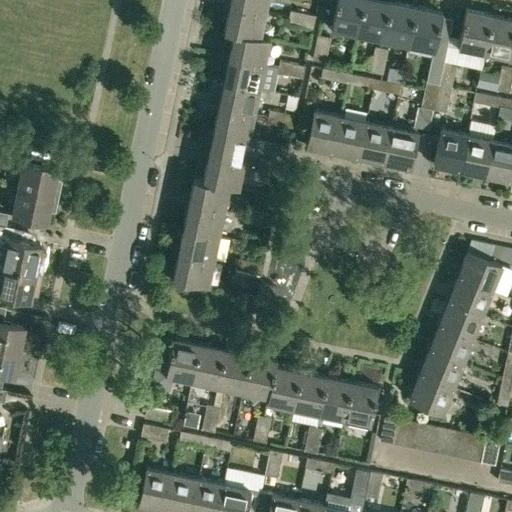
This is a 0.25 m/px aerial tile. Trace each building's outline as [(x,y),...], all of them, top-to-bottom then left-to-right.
[(229,0),(229,3),(265,11),(267,0),(229,0)] [(357,33),(364,0),(336,0),(331,27),(357,33)] [(383,38),(391,0),(389,0),(364,0),(357,33),(383,38)] [(408,43),(416,5),(391,0),(383,38),(408,43)] [(260,35),(265,11),(229,3),(224,29),(233,31),(234,30),(260,35)] [(416,5),(408,43),(435,49),(442,11),(416,5)] [(484,51),(492,13),(466,8),(458,46),(484,51)] [(290,9),(288,22),(300,24),(303,12),(290,9)] [(303,12),(300,24),(313,27),(315,14),(303,12)] [(509,56),(511,44),(511,17),(492,13),(484,51),(509,56)] [(260,35),(234,30),(233,31),(228,55),(264,62),(270,37),(260,35)] [(318,33),(313,59),(325,61),(330,36),(318,33)] [(372,57),(385,60),(387,48),(375,45),(372,57)] [(259,87),(264,62),(228,55),(223,79),(259,87)] [(439,82),(444,58),(432,55),(426,80),(439,82)] [(382,72),(385,60),(372,57),(369,70),(382,72)] [(439,82),(451,85),(456,61),(444,58),(439,82)] [(280,59),(278,71),(290,74),(292,61),(280,59)] [(292,61),(290,74),(302,76),(305,64),(292,61)] [(499,76),(511,79),(511,75),(511,65),(501,64),(499,76)] [(349,72),(323,66),(321,76),(347,82),(349,72)] [(375,77),(349,72),(347,82),(372,87),(375,77)] [(509,91),(511,79),(499,76),(496,88),(509,91)] [(400,82),(375,77),(372,87),(398,93),(400,82)] [(254,112),(259,87),(223,79),(218,104),(254,112)] [(434,107),(439,82),(426,80),(421,105),(434,107)] [(446,110),(451,85),(439,82),(434,107),(446,110)] [(500,105),(501,96),(476,91),(474,100),(500,105)] [(511,98),(501,96),(500,105),(511,107),(511,98)] [(249,136),(254,112),(218,104),(213,129),(249,136)] [(270,108),(267,120),(280,123),(282,111),(270,108)] [(333,150),(340,113),(314,108),(306,144),(333,150)] [(282,111),(280,123),(292,125),(295,113),(282,111)] [(358,155),(366,119),(340,113),(333,150),(358,155)] [(384,160),(391,124),(366,119),(358,155),(384,160)] [(391,124),(384,160),(410,166),(418,129),(391,124)] [(460,168),(467,132),(441,126),(433,162),(460,168)] [(244,161),(249,136),(213,129),(208,153),(244,161)] [(485,173),(493,137),(467,132),(460,168),(485,173)] [(510,179),(511,171),(511,141),(493,137),(485,173),(510,179)] [(22,146),(0,141),(0,154),(19,158),(22,146)] [(238,186),(244,161),(208,153),(203,178),(229,184),(238,186)] [(61,179),(56,178),(58,166),(23,158),(17,186),(58,194),(61,179)] [(260,158),(257,170),(269,173),(272,160),(260,158)] [(272,160),(269,173),(281,175),(284,163),(272,160)] [(203,178),(193,176),(188,201),(224,209),(229,184),(203,178)] [(55,210),(58,194),(17,186),(12,213),(47,221),(49,208),(55,210)] [(219,233),(224,209),(188,201),(183,226),(219,233)] [(249,208),(246,220),(259,223),(261,210),(249,208)] [(0,222),(6,224),(8,212),(0,210),(0,222)] [(261,210),(259,223),(271,226),(273,213),(261,210)] [(214,258),(219,233),(183,226),(178,250),(214,258)] [(41,245),(42,245),(42,244),(0,235),(0,248),(3,250),(0,264),(42,273),(47,251),(40,249),(41,245)] [(208,284),(214,258),(178,250),(172,276),(208,284)] [(457,274),(492,288),(501,263),(467,250),(457,274)] [(239,257),(236,270),(248,272),(251,259),(239,257)] [(251,259),(248,272),(260,275),(263,262),(251,259)] [(42,273),(0,264),(0,263),(0,292),(31,299),(31,297),(30,297),(31,293),(38,294),(42,273)] [(482,312),(492,288),(457,274),(447,299),(482,312)] [(472,336),(482,312),(447,299),(438,323),(472,336)] [(0,345),(20,350),(25,325),(0,319),(0,345)] [(463,361),(472,336),(438,323),(428,347),(463,361)] [(191,380),(199,342),(177,337),(169,375),(191,380)] [(217,385),(225,347),(199,342),(191,380),(217,385)] [(0,371),(15,374),(20,350),(0,345),(0,371)] [(242,390),(250,352),(225,347),(217,385),(242,390)] [(453,385),(463,361),(428,347),(419,371),(453,385)] [(511,378),(511,377),(511,351),(507,351),(502,376),(511,378)] [(275,363),(275,364),(277,358),(250,352),(242,390),(267,395),(268,396),(275,363)] [(300,369),(275,364),(275,363),(268,396),(267,395),(266,401),(293,407),(300,369)] [(318,412),(326,374),(300,369),(293,407),(318,412)] [(443,410),(453,385),(419,371),(409,396),(443,410)] [(343,417),(351,379),(326,374),(318,412),(343,417)] [(509,391),(511,378),(502,376),(497,402),(507,404),(509,391)] [(351,379),(343,417),(370,423),(378,385),(351,379)] [(207,402),(204,415),(217,418),(220,404),(207,402)] [(147,403),(145,415),(170,420),(172,408),(147,403)] [(385,413),(380,438),(391,440),(396,416),(385,413)] [(258,414),(256,426),(268,428),(271,416),(258,414)] [(204,415),(202,427),(214,430),(217,418),(204,415)] [(396,416),(391,440),(402,443),(407,418),(396,416)] [(407,418),(402,443),(413,445),(419,420),(407,418)] [(419,420),(413,445),(425,447),(430,423),(419,420)] [(168,426),(144,421),(141,433),(166,439),(168,426)] [(430,423),(425,447),(436,450),(441,425),(430,423)] [(310,424),(307,436),(320,439),(322,426),(310,424)] [(441,425),(436,450),(447,452),(452,427),(441,425)] [(256,426),(253,438),(266,441),(268,428),(256,426)] [(452,427),(447,452),(458,455),(463,430),(452,427)] [(207,434),(185,429),(183,439),(205,444),(207,434)] [(463,430),(458,455),(469,457),(475,432),(463,430)] [(475,432),(469,457),(481,459),(486,435),(475,432)] [(486,435),(481,459),(494,462),(500,437),(486,435)] [(232,440),(213,436),(211,446),(230,450),(232,440)] [(307,436),(304,449),(317,451),(320,439),(307,436)] [(270,448),(265,472),(277,475),(282,451),(270,448)] [(333,461),(314,457),(312,467),(331,471),(333,461)] [(165,507),(173,470),(146,465),(139,501),(165,507)] [(358,466),(352,491),(365,494),(370,469),(358,466)] [(497,479),(511,481),(511,468),(500,466),(497,479)] [(370,469),(365,494),(378,496),(383,471),(370,469)] [(190,511),(198,476),(173,470),(165,507),(190,511)] [(217,511),(224,481),(198,476),(190,511),(217,511)] [(434,482),(414,478),(412,487),(431,492),(434,482)] [(224,481),(217,511),(244,511),(250,487),(224,481)] [(295,511),(298,497),(272,491),(267,511),(295,511)] [(321,511),(324,502),(298,497),(295,511),(321,511)] [(324,502),(321,511),(349,511),(350,507),(324,502)]
